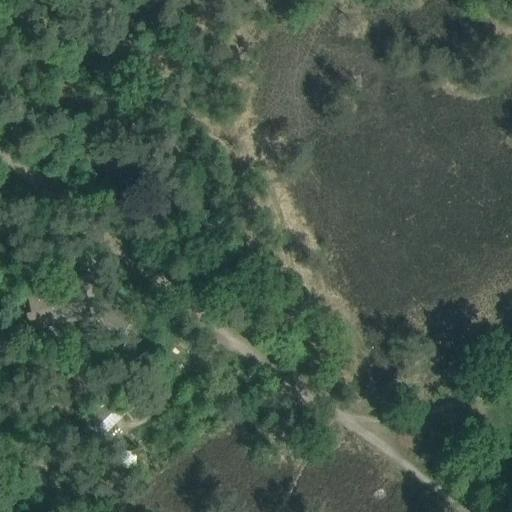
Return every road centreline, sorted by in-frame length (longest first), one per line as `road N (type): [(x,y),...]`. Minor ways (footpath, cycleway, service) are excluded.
road 1 (track): [(473,511),(0,150)]
road 2 (track): [(342,412),(511,362)]
